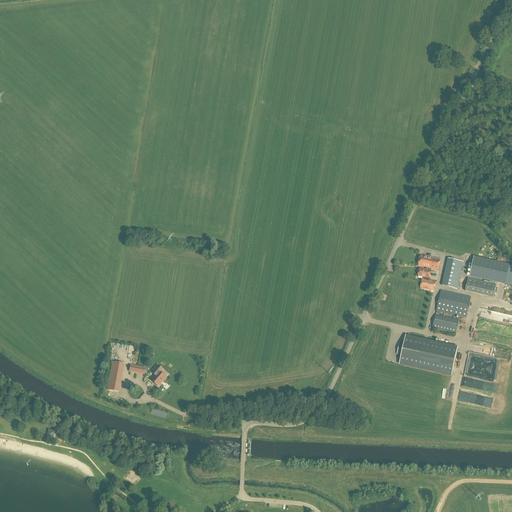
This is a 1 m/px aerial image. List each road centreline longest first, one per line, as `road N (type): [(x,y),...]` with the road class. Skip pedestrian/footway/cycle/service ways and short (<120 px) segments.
road 1 (unclassified): [(318,511),(246,498),(246,427),(293,425),(319,409),(471,81)]
road 2 (track): [(511,447),(246,427)]
road 3 (track): [(0,349),(108,409),(195,431),(245,432)]
